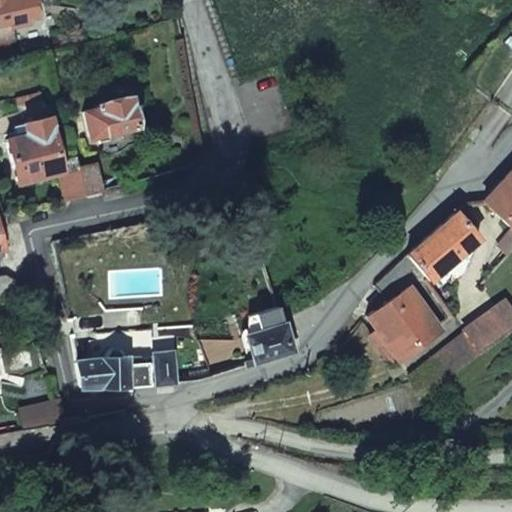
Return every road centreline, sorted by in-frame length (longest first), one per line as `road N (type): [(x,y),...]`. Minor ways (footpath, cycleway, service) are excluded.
road 1 (residential): [(188,0),(230,139),(224,168),(197,184),(20,229),(71,396),(131,400),(153,414)]
road 2 (residential): [(153,414),(196,392),(294,364),(464,175),(498,106)]
road 3 (residential): [(218,421),(344,451),(511,453)]
road 4 (residential): [(218,421),(240,455),(352,496),(437,511)]
road 5 (residential): [(0,450),(153,414)]
